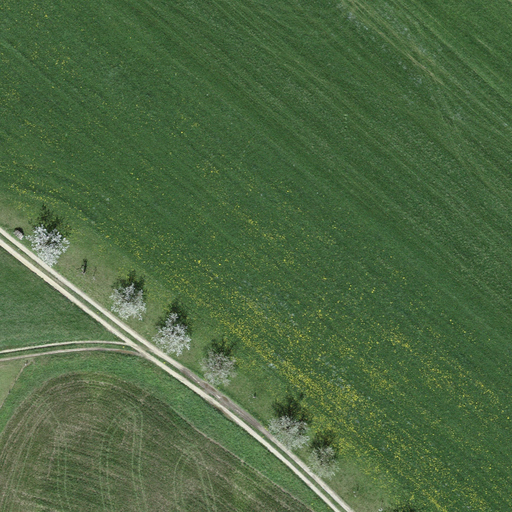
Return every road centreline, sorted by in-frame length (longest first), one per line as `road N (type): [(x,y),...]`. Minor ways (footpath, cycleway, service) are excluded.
road 1 (track): [(343,511),(224,404),(0,233)]
road 2 (track): [(0,355),(81,345),(151,352)]
